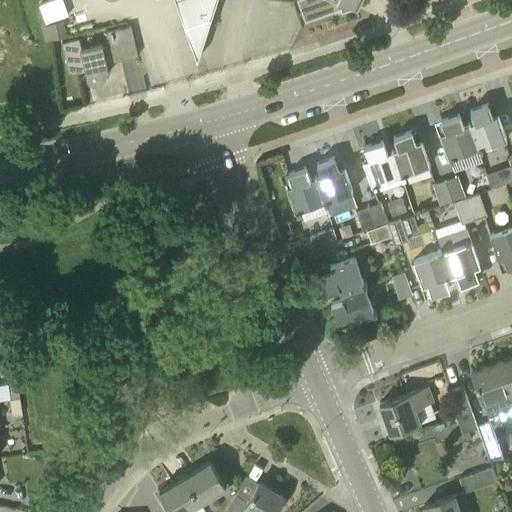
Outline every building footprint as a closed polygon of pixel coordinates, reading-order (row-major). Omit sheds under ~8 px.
[(175,0),(197,60),(216,0),(175,0)] [(296,0),(305,22),(340,9),(341,13),(355,8),(358,0),(296,0)] [(63,20),(42,24),(45,39),(66,35),(63,20)] [(106,32),(108,44),(102,46),(101,44),(79,49),(76,38),(62,41),(68,70),(70,73),(73,74),(85,71),(86,77),(91,81),(96,82),(102,81),(106,77),(108,72),(107,66),(106,62),(112,60),(112,62),(138,56),(131,26),(106,32)] [(468,124),(477,148),(506,138),(497,114),(492,116),(488,104),(470,111),(474,122),(468,124)] [(477,148),(468,124),(463,126),(459,114),(441,121),(445,132),(439,134),(448,158),(477,148)] [(392,150),(400,174),(429,164),(421,140),(415,142),(411,131),(393,137),(397,148),(392,150)] [(400,174),(392,150),(386,152),(382,141),(364,147),(368,158),(363,160),(371,184),(400,174)] [(491,188),(511,179),(511,155),(508,157),(511,164),(486,174),(491,188)] [(315,177),(323,201),(352,191),(344,167),(338,169),(335,157),(317,164),(320,175),(315,177)] [(323,201),(315,177),(310,179),(306,167),(288,174),(291,185),(286,187),(295,212),(296,211),(297,213),(301,212),(299,209),(323,201)] [(466,198),(466,197),(465,197),(458,175),(444,180),(452,201),(453,200),(454,202),(466,198)] [(440,205),(452,201),(444,180),(432,184),(440,205)] [(466,198),(473,219),(486,215),(478,192),(466,197),(466,198)] [(461,223),(473,219),(466,198),(454,202),(461,223)] [(388,223),(388,221),(381,201),(367,205),(374,228),(387,224),(388,223)] [(363,232),(367,231),(374,228),(367,205),(355,209),(363,232)] [(387,224),(391,236),(394,245),(408,240),(401,217),(388,221),(388,223),(387,224)] [(371,243),(391,236),(387,224),(374,228),(367,231),(371,243)] [(511,224),(489,232),(498,258),(503,257),(507,268),(511,266),(511,224)] [(442,251),(450,275),(456,273),(460,285),(478,279),(474,267),(480,265),(466,226),(438,236),(443,250),(442,251)] [(310,235),(315,248),(337,240),(333,227),(310,235)] [(445,277),(450,275),(442,251),(412,261),(421,286),(427,284),(431,295),(449,289),(445,277)] [(340,294),(365,285),(355,256),(330,265),(332,270),(321,274),(327,292),(338,289),(340,294)] [(411,294),(404,271),(391,275),(398,298),(411,294)] [(365,285),(340,294),(342,299),(331,303),(337,321),(348,317),(350,323),(375,314),(374,313),(377,312),(375,308),(373,309),(365,285)] [(511,356),(499,361),(510,393),(511,392),(511,356)] [(486,412),(511,403),(511,399),(510,393),(499,361),(471,371),(486,412)] [(9,400),(20,398),(17,382),(7,384),(9,400)] [(456,416),(471,411),(463,385),(447,390),(456,416)] [(415,408),(433,401),(428,386),(379,403),(390,433),(420,423),(415,408)] [(20,398),(9,400),(12,416),(22,414),(20,398)] [(471,411),(456,416),(462,433),(477,428),(471,411)] [(492,429),(489,419),(477,423),(490,462),(502,458),(492,429)] [(200,503),(200,502),(225,487),(209,461),(184,476),(200,503)] [(496,480),(491,466),(458,478),(463,491),(496,480)] [(64,475),(55,474),(54,484),(63,485),(64,475)] [(171,511),(184,511),(200,503),(184,476),(159,491),(171,511)] [(511,483),(507,480),(502,481),(505,490),(511,488),(511,483)] [(224,511),(273,511),(283,496),(259,482),(248,500),(236,493),(224,511)] [(470,511),(464,491),(424,505),(426,511),(470,511)]
